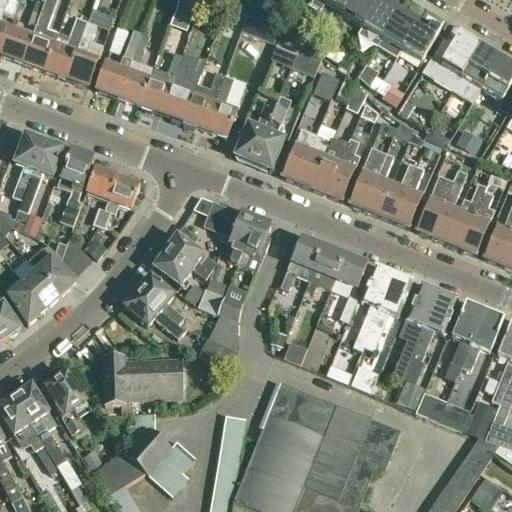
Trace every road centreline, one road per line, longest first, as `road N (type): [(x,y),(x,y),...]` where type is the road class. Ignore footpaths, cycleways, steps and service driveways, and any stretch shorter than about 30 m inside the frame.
road 1 (residential): [(511,300),(182,170)]
road 2 (residential): [(182,170),(164,213),(102,294),(44,353),(0,383)]
road 3 (residential): [(182,170),(0,105)]
